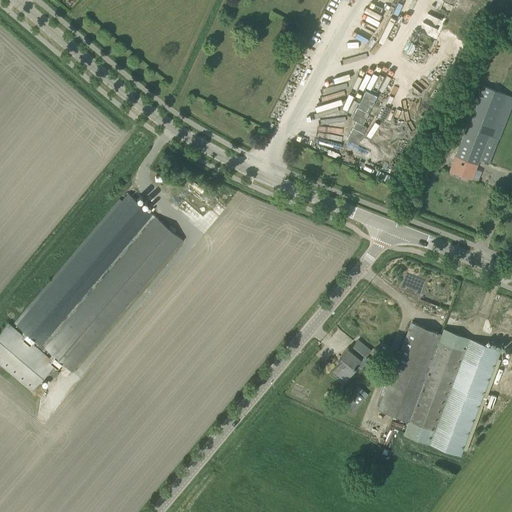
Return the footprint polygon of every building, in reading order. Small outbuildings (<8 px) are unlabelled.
[(377,65),(370,61),(364,73),(373,77),(376,72),(385,77),(391,64),(380,59),(377,65)] [(363,124),(379,90),(367,84),(351,118),(363,124)] [(489,136),(498,139),(511,103),(511,96),(483,85),(449,170),(471,179),(479,159),(488,163),(496,145),(486,141),(487,141),(485,140),(487,136),(488,137),(489,136)] [(7,322),(0,331),(0,365),(31,391),(55,363),(59,365),(62,362),(72,371),(183,240),(155,216),(44,347),(54,356),(51,359),(31,342),(34,339),(41,345),(153,214),(129,193),(16,325),(26,333),(24,336),(7,322)] [(412,321),(378,409),(408,420),(403,434),(428,444),(429,442),(461,454),(496,360),(500,351),(443,329),(442,333),(412,321)] [(355,366),(362,357),(363,356),(364,357),(370,350),(358,339),(351,348),(349,346),(341,355),(344,357),(333,369),(341,376),(346,380),(357,367),(355,366)] [(352,413),(364,399),(354,390),(342,405),(352,413)] [(496,396),(490,394),(486,406),(491,408),(496,396)]
